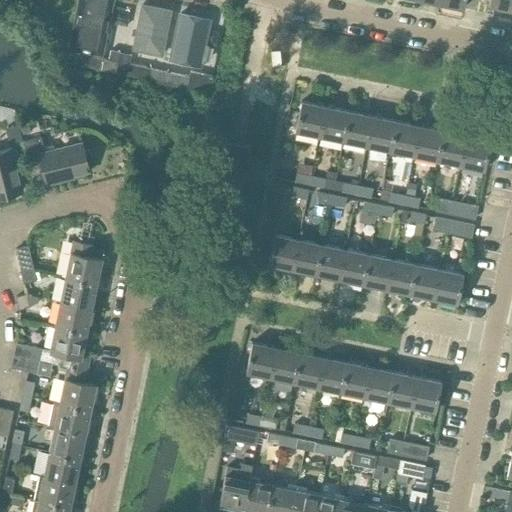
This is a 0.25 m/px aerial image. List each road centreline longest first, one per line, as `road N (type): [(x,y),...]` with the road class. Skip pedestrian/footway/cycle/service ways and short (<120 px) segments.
road 1 (residential): [(99,511),(133,353),(119,338),(130,277),(102,195),(0,223)]
road 2 (residential): [(511,40),(306,0)]
road 3 (residential): [(458,511),(497,334)]
road 4 (residential): [(238,135),(262,0)]
